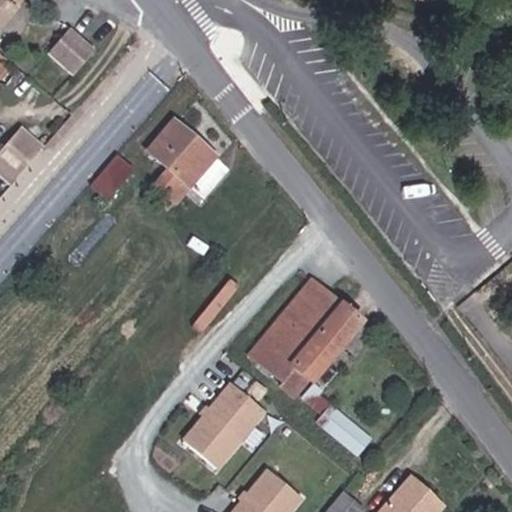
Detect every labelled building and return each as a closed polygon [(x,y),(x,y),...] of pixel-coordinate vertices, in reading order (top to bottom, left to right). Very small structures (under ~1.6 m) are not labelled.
[(0,0),(0,24),(16,5),(9,0),(0,0)] [(55,31),(34,56),(59,78),(81,53),(55,31)] [(173,184),(199,152),(156,118),(134,147),(155,164),(139,184),(159,201),(173,184)] [(11,127),(0,139),(0,173),(6,179),(34,146),(11,127)] [(112,200),(136,167),(116,152),(92,185),(112,200)] [(173,184),(189,197),(214,164),(199,152),(173,184)] [(269,389),(282,370),(328,308),(296,283),(233,360),(269,389)] [(282,370),(302,385),(350,324),(328,308),(282,370)] [(263,406),(230,379),(182,438),(215,465),(263,406)] [(333,402),(317,420),(359,456),(374,439),(333,402)] [(229,511),(284,511),(301,492),(268,465),(229,511)] [(429,511),(437,503),(408,482),(383,511),(429,511)] [(322,511),(356,511),(359,510),(337,494),(322,511)] [(429,511),(440,511),(443,508),(437,503),(429,511)]
